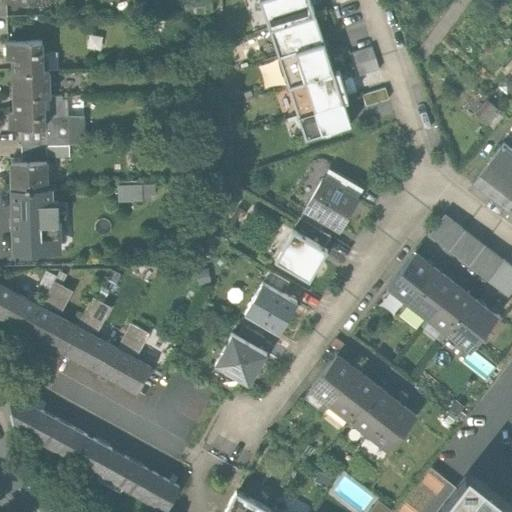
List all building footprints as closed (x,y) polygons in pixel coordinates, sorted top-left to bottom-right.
[(262,0),(269,19),(314,4),(312,0),(262,0)] [(324,34),(314,4),(269,19),(279,49),(324,34)] [(334,65),(324,34),(279,49),(289,79),(334,65)] [(13,57),(13,72),(43,71),(42,42),(6,42),(7,57),(13,57)] [(353,50),(360,90),(383,87),(376,46),(353,50)] [(283,61),(261,67),(267,88),(288,82),(283,61)] [(344,95),(334,65),(289,79),(299,110),(344,95)] [(13,72),(14,97),(43,97),(50,97),(49,71),(43,71),(13,72)] [(386,86),(364,93),(368,105),(390,98),(386,86)] [(354,125),(344,95),(299,110),(310,140),(354,125)] [(44,127),(43,97),(14,97),(14,112),(9,112),(9,128),(20,127),(44,127)] [(20,127),(21,163),(47,162),(47,158),(70,157),(69,145),(85,145),(84,117),(65,118),(64,97),(50,97),(43,97),(44,127),(20,127)] [(475,115),(488,125),(500,111),(487,100),(475,115)] [(511,150),(504,144),(474,184),(511,212),(511,150)] [(11,188),(16,188),(49,187),(48,162),(47,162),(21,163),(10,163),(11,188)] [(363,198),(324,176),(305,210),(343,232),(363,198)] [(142,202),(142,185),(105,185),(105,202),(142,202)] [(49,226),(49,187),(16,188),(17,230),(24,230),(49,229),(49,226)] [(511,288),(511,268),(444,216),(429,236),(507,295),(511,288)] [(56,226),(49,226),(49,229),(24,230),(25,251),(11,251),(7,256),(7,268),(35,267),(34,256),(56,255),(56,226)] [(333,250),(295,230),(277,264),(315,285),(333,250)] [(409,309),(437,270),(415,254),(386,293),(409,309)] [(428,323),(457,284),(437,270),(409,309),(428,323)] [(55,281),(41,306),(60,317),(74,291),(55,281)] [(301,303),(263,282),(244,314),(283,335),(301,303)] [(41,306),(0,284),(0,317),(12,325),(14,326),(18,328),(64,353),(108,377),(137,392),(151,366),(137,358),(118,348),(97,337),(78,326),(60,317),(41,306)] [(448,337),(476,298),(457,284),(428,323),(448,337)] [(94,298),(78,326),(97,337),(112,308),(94,298)] [(504,318),(476,298),(448,337),(475,357),(504,318)] [(132,324),(118,348),(137,358),(150,334),(132,324)] [(271,354),(233,333),(216,366),(253,386),(271,354)] [(330,410),(359,372),(338,357),(311,396),(330,410)] [(351,425),(379,386),(359,372),(330,410),(351,425)] [(371,439),(399,401),(379,386),(351,425),(371,439)] [(65,425),(10,394),(16,430),(164,511),(167,511),(181,489),(135,463),(65,425)] [(421,416),(399,401),(371,439),(393,455),(421,416)] [(161,469),(164,461),(155,458),(156,453),(144,449),(140,462),(161,469)] [(511,511),(511,505),(468,473),(457,488),(438,511),(511,511)] [(230,511),(275,511),(276,511),(241,493),(230,511)] [(377,499),(369,495),(363,504),(371,509),(377,499)]
